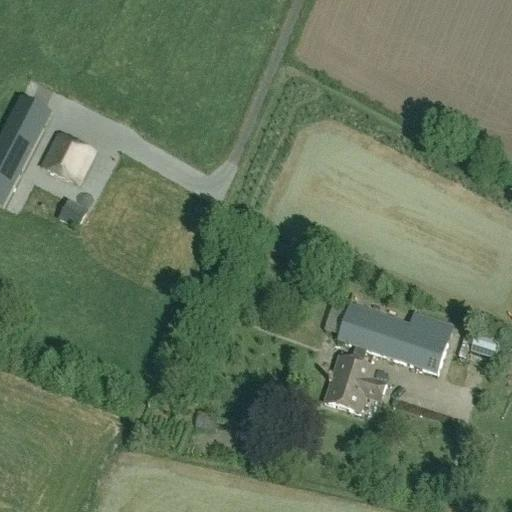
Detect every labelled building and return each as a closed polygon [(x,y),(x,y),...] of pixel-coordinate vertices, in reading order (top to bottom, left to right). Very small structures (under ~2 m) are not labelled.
[(0,208),(3,210),(52,116),(22,100),(0,142),(0,208)] [(77,108),(69,122),(89,134),(97,120),(77,108)] [(61,137),(44,169),(79,187),(96,155),(61,137)] [(61,202),(54,220),(75,228),(82,210),(61,202)] [(338,346),(439,379),(457,329),(415,316),(408,332),(362,315),(356,328),(346,326),(338,346)] [(496,361),(499,343),(477,338),(472,357),(496,361)] [(375,372),(339,361),(325,406),(361,417),(366,400),(381,405),(387,387),(372,382),(375,372)]
